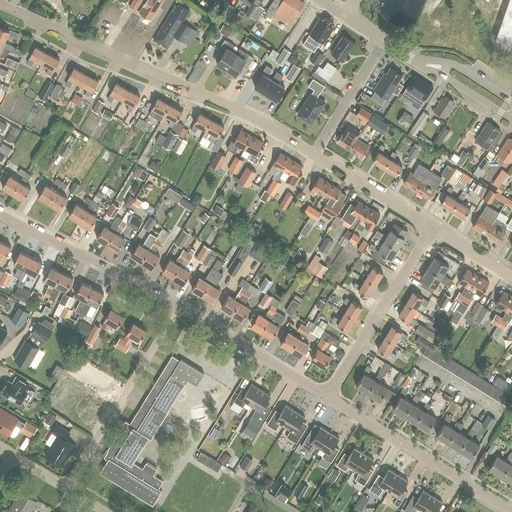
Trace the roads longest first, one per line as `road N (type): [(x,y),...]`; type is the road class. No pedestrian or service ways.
road 1 (residential): [(313,154),(238,110),(0,4)]
road 2 (unclassified): [(510,511),(327,398)]
road 3 (residential): [(65,489),(179,307)]
road 4 (unclassified): [(179,307),(0,215)]
road 5 (residential): [(327,398),(432,228)]
road 6 (unclassified): [(327,398),(179,307)]
road 7 (residential): [(432,228),(313,154)]
road 8 (residential): [(313,154),(384,41)]
